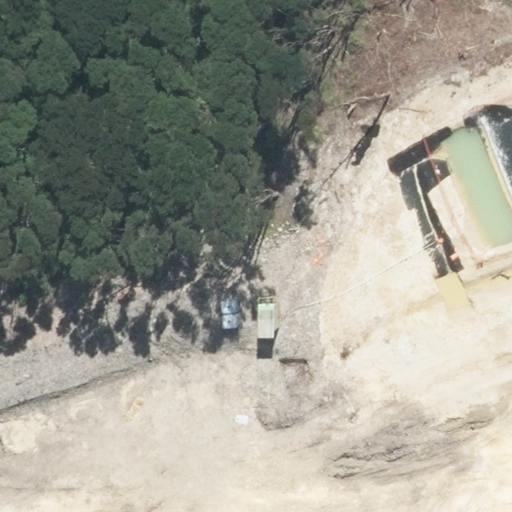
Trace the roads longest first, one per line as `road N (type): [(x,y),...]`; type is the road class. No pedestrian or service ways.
road 1 (trunk): [(13,511),(511,388)]
road 2 (trunk): [(511,464),(327,511)]
